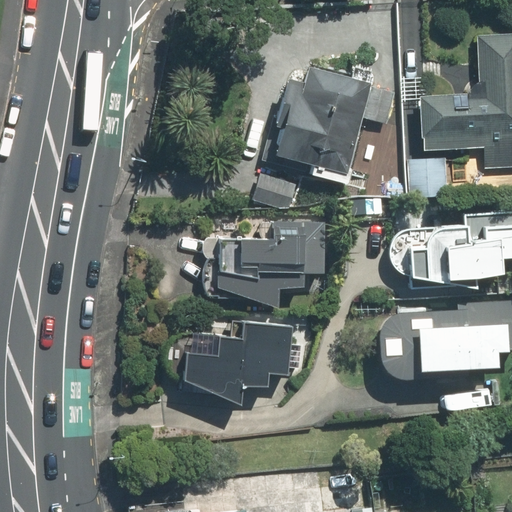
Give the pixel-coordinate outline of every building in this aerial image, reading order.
[(511,168),(511,34),(469,35),(469,99),(408,100),(409,152),(476,151),(476,169),(511,168)] [(328,186),(347,120),(379,129),(389,93),(334,77),(332,82),(292,70),(286,89),(272,85),(262,117),(265,118),(251,164),(328,186)] [(441,163),(399,162),(397,197),(439,199),(441,163)] [(292,185),(254,174),(245,202),(283,213),(292,185)] [(511,214),(453,214),(453,231),(412,231),(412,248),(392,248),(392,290),(460,290),(460,283),(486,283),(486,263),(511,262),(511,214)] [(255,244),(206,243),(203,293),(266,314),(266,292),(311,294),(313,226),(256,225),(255,244)] [(511,313),(380,314),(379,320),(377,321),(376,322),(374,323),(372,325),(370,326),(369,328),(367,330),(366,332),(365,334),(364,336),(363,338),(362,340),(361,342),(361,344),(360,346),(360,349),(360,351),(360,353),(360,355),(360,358),(361,360),(361,362),(362,364),(363,366),(364,368),(365,370),(366,372),(367,374),(369,376),(370,378),(372,379),(374,381),(376,382),(377,383),(379,384),(401,384),(400,377),(476,377),(476,361),(488,360),(488,356),(511,355),(511,313)] [(281,327),(227,324),(227,343),(208,342),(208,338),(177,337),(177,357),(168,357),(167,386),(220,411),(227,411),(228,389),(253,390),(254,377),(280,379),(280,371),(298,372),(300,340),(281,339),(281,327)] [(365,511),(363,479),(317,482),(318,511),(365,511)]
